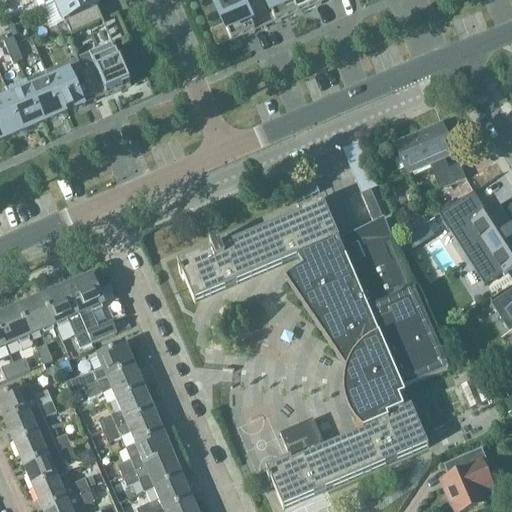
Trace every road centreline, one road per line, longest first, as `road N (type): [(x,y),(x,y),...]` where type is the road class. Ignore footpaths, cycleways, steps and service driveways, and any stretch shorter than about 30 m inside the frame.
road 1 (residential): [(231,511),(99,206)]
road 2 (residential): [(225,153),(453,54)]
road 3 (residential): [(225,153),(160,0)]
road 4 (residential): [(99,206),(225,153)]
